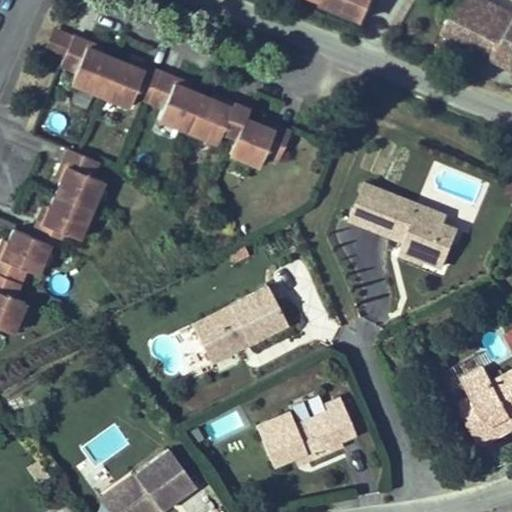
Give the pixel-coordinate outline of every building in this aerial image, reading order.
[(308,0),(352,22),(362,0),(308,0)] [(511,13),(485,0),(445,0),(433,24),(511,62),(511,13)] [(419,52),(433,24),(424,19),(411,48),(419,52)] [(70,37),(51,29),(41,53),(60,60),(70,37)] [(86,43),(70,37),(60,60),(57,67),(74,73),(69,84),(97,95),(112,59),(98,54),(84,48),(86,43)] [(100,49),(86,43),(84,48),(98,54),(100,49)] [(124,64),(112,59),(97,95),(126,107),(131,96),(145,102),(157,72),(141,65),(139,70),(124,64)] [(139,70),(141,65),(126,59),(124,64),(139,70)] [(173,78),(157,72),(145,102),(161,108),(157,119),(186,131),(200,95),(184,88),(171,83),(173,78)] [(186,84),(173,78),(171,83),(184,88),(186,84)] [(244,118),(248,108),(232,102),(230,106),(215,101),(200,95),(186,131),(215,143),(219,131),(236,138),(244,118)] [(230,106),(232,102),(217,96),(215,101),(230,106)] [(263,155),(278,161),(290,131),(274,124),(272,129),(244,118),(236,138),(229,155),(258,166),(263,155)] [(272,129),(274,124),(260,119),(258,123),(272,129)] [(96,160),(66,148),(60,164),(65,166),(60,178),(53,194),(89,209),(101,180),(90,175),(96,160)] [(60,164),(55,177),(60,178),(65,166),(60,164)] [(418,203),(365,183),(351,217),(406,239),(401,252),(425,261),(426,257),(445,265),(459,228),(444,223),(415,211),(418,203)] [(37,220),(31,236),(49,244),(60,248),(67,233),(78,238),(89,209),(53,194),(47,208),(42,222),(37,220)] [(444,223),(448,214),(418,203),(415,211),(444,223)] [(47,208),(43,206),(37,220),(42,222),(47,208)] [(31,236),(13,229),(7,244),(1,258),(0,257),(0,275),(20,284),(26,268),(37,273),(49,244),(31,236)] [(0,327),(14,333),(25,303),(14,299),(20,284),(0,275),(0,327)] [(285,323),(265,284),(190,323),(209,362),(285,323)] [(464,411),(481,443),(497,435),(489,421),(511,409),(511,410),(511,370),(495,380),(486,364),(463,377),(472,392),(478,403),(464,411)] [(457,400),(464,411),(478,403),(472,392),(457,400)] [(354,433),(340,397),(323,404),(325,411),(293,424),(288,411),(254,424),(270,464),(291,456),(303,451),(306,458),(340,445),(338,439),(354,433)] [(511,426),(511,410),(511,409),(489,421),(497,435),(511,426)] [(213,437),(241,425),(235,412),(207,424),(213,437)] [(151,511),(193,481),(167,446),(133,471),(138,479),(118,494),(125,504),(112,511),(151,511)] [(306,458),(303,451),(291,456),(294,463),(306,458)] [(138,479),(133,471),(98,496),(109,511),(112,511),(125,504),(118,494),(138,479)]
